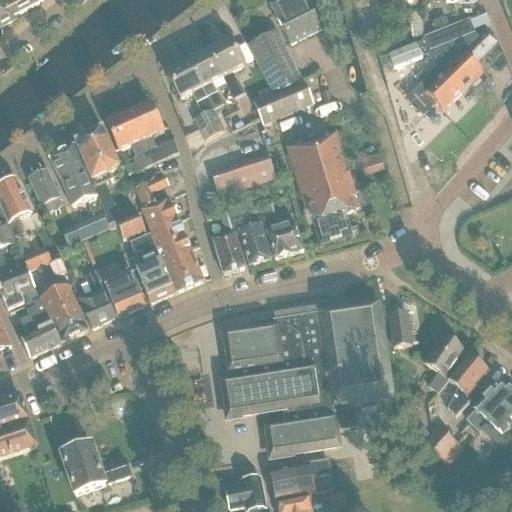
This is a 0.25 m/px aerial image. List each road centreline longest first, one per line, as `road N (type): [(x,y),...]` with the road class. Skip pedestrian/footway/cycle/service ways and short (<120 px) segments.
road 1 (residential): [(220,299),(184,147),(138,60)]
road 2 (residential): [(220,299),(415,246)]
road 3 (residential): [(195,511),(126,337)]
road 4 (residential): [(0,166),(138,60)]
road 5 (residential): [(415,246),(432,213),(511,123)]
road 6 (residential): [(415,246),(511,319)]
